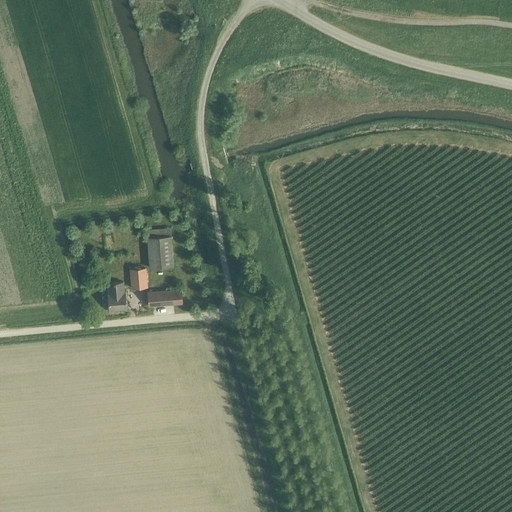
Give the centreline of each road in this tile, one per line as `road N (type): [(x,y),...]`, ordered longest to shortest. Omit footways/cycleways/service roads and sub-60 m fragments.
road 1 (unclassified): [(0,334),(226,308),(200,111),(212,64),(250,0)]
road 2 (unclassified): [(511,85),(360,44),(276,0)]
road 3 (track): [(226,308),(237,319),(295,511)]
